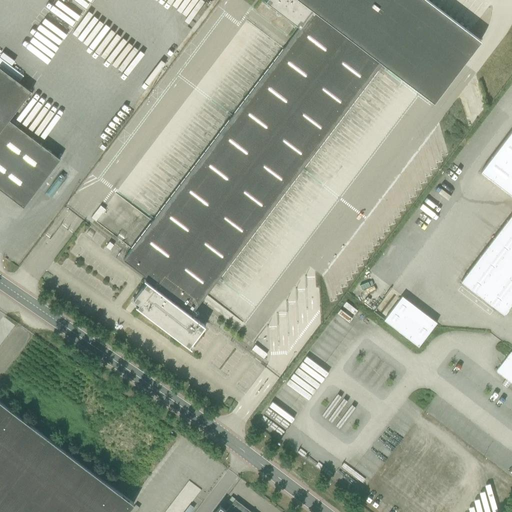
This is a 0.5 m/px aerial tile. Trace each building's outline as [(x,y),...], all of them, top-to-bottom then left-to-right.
[(263,0),(300,27),(123,259),(149,279),(147,281),(145,279),(144,280),(147,282),(142,288),(133,299),(139,304),(137,306),(136,305),(135,306),(191,349),(192,348),(189,346),(205,326),(189,313),(191,311),(192,312),(382,63),(433,102),(480,40),(427,0),(266,0),(266,1),(264,0),(263,0)] [(0,189),(23,207),(60,159),(9,120),(31,91),(0,67),(0,189)] [(511,214),(461,281),(504,314),(511,303),(511,130),(481,171),(511,195),(511,214)] [(91,217),(96,221),(105,209),(100,206),(91,217)] [(384,320),(418,346),(437,322),(402,296),(384,320)] [(263,358),(267,354),(255,345),(252,349),(263,358)] [(496,371),(511,383),(511,352),(511,351),(496,371)] [(0,511),(126,511),(134,503),(0,401),(0,511)] [(191,511),(195,507),(190,503),(201,488),(187,479),(164,511),(191,511)] [(220,506),(215,511),(251,511),(235,499),(226,511),(220,506)]
